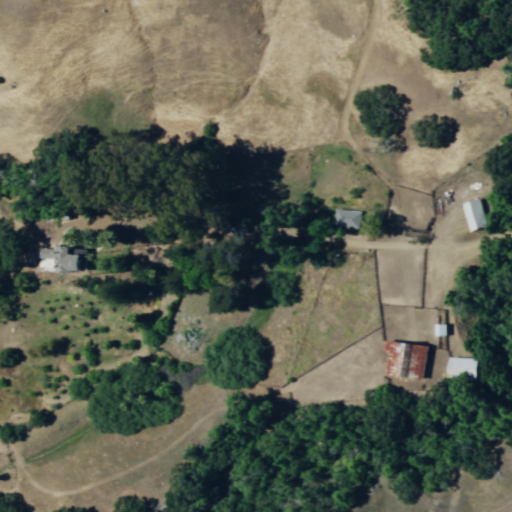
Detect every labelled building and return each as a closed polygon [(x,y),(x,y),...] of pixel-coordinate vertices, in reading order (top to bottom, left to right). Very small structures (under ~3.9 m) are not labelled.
[(485,197),(466,203),(474,227),(493,221),(485,197)] [(367,210),(340,209),(338,230),(366,231),(367,210)] [(55,249),(39,249),(40,261),(53,260),(54,269),(71,268),(89,268),(89,253),(74,254),(74,248),(55,249)] [(440,323),(453,322),(454,334),(440,334),(440,323)] [(389,337),(434,345),(428,381),(391,375),(394,355),(386,354),(389,337)] [(453,357),(486,357),(486,381),(453,381),(453,357)]
